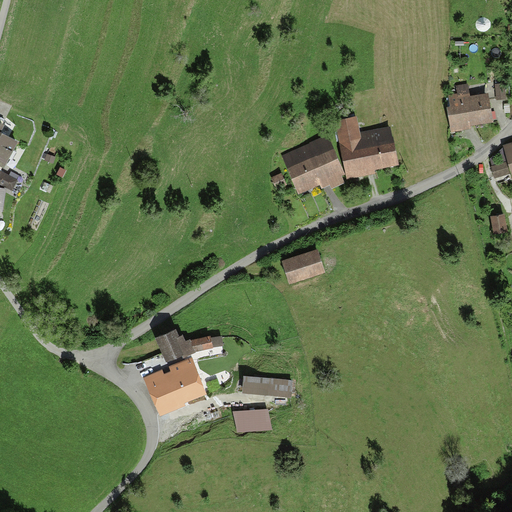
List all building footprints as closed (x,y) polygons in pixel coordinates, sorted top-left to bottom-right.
[(500,81),(492,82),(492,97),(500,97),(500,81)] [(445,102),(451,130),(491,121),(487,100),(470,103),(467,88),(455,91),(457,99),(445,102)] [(355,122),(337,126),(346,176),(397,167),(390,133),(359,139),(355,122)] [(0,174),(15,147),(0,138),(0,136),(4,130),(0,127),(0,174)] [(324,138),(281,158),(297,191),(324,178),(328,186),(343,179),(324,138)] [(511,143),(502,148),(507,161),(489,168),(494,180),(511,172),(511,143)] [(280,175),(272,179),(276,188),(284,184),(280,175)] [(503,222),(492,223),(493,235),(504,234),(503,222)] [(316,255),(283,265),(289,284),(322,274),(316,255)] [(172,328),(158,334),(167,357),(180,351),(183,356),(196,350),(221,348),(222,337),(205,335),(190,341),(188,337),(177,342),(172,328)] [(161,371),(144,379),(160,413),(176,405),(204,392),(188,359),(172,367),(175,375),(165,380),(161,371)] [(292,381),(244,377),(243,395),(290,399),(292,381)] [(268,411),(235,411),(236,428),(268,428),(268,411)]
